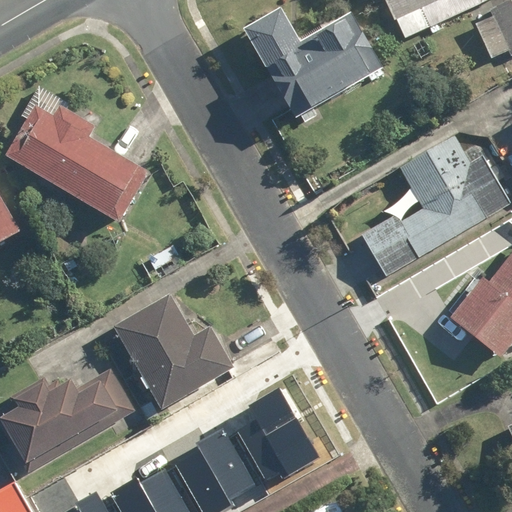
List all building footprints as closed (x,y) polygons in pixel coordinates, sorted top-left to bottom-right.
[(378,0),(400,46),(496,0),(378,0)] [(507,61),(511,59),(511,1),(486,13),(489,20),(471,28),(488,64),(505,56),(507,61)] [(299,45),(280,12),(235,37),(261,83),(247,91),(264,122),(288,108),(296,123),(379,77),(346,18),(299,45)] [(112,126),(75,103),(67,116),(49,105),(20,153),(132,220),(161,172),(105,138),(112,126)] [(415,207),(359,238),(383,281),(507,211),(479,161),(466,168),(451,140),(395,172),(415,207)] [(511,162),(503,167),(511,184),(511,162)] [(0,251),(34,232),(0,171),(0,251)] [(189,263),(178,244),(152,259),(163,278),(189,263)] [(511,346),(511,253),(485,289),(478,284),(446,326),(497,365),(511,346)] [(161,386),(174,407),(246,363),(222,324),(206,334),(179,290),(123,324),(146,363),(137,369),(151,392),(161,386)] [(133,391),(121,368),(89,386),(84,377),(63,389),(58,380),(0,412),(0,415),(33,473),(48,464),(45,458),(133,408),(125,395),(133,391)] [(237,416),(280,491),(328,463),(285,388),(237,416)] [(174,450),(209,511),(241,511),(266,498),(222,423),(174,450)] [(116,486),(130,511),(194,511),(164,458),(116,486)] [(39,511),(25,485),(0,499),(0,511),(39,511)] [(66,511),(114,511),(102,491),(66,511)]
